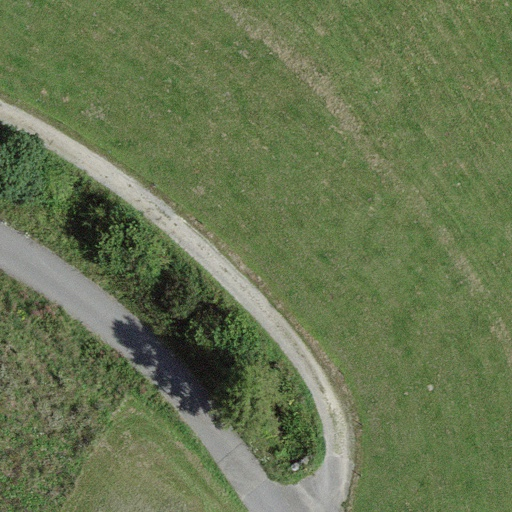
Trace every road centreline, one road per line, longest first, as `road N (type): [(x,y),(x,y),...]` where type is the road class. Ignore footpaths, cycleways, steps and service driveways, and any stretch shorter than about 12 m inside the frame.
road 1 (track): [(0,113),(156,200),(288,332),(338,415),(338,467),(317,511)]
road 2 (unclassified): [(0,253),(66,288),(156,361),(271,511)]
